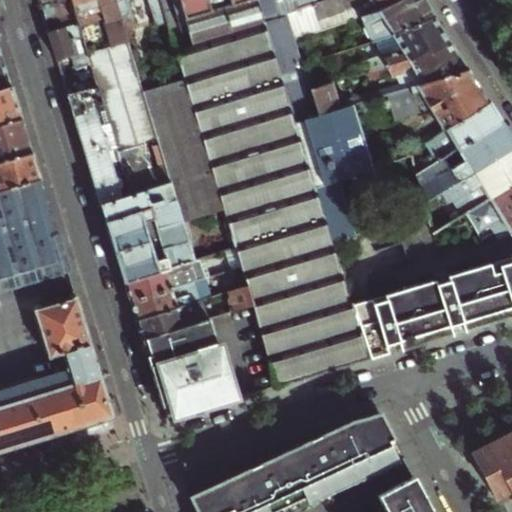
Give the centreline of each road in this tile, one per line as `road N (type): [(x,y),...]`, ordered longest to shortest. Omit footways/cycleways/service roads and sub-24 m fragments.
road 1 (residential): [(143,445),(11,0)]
road 2 (residential): [(147,459),(400,382)]
road 3 (residential): [(143,445),(0,489)]
road 4 (residential): [(400,382),(469,511)]
